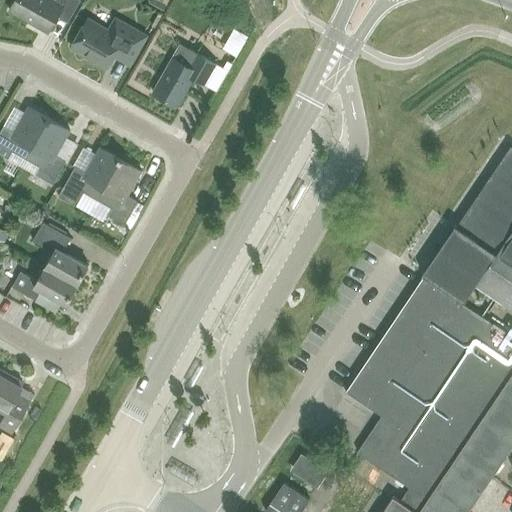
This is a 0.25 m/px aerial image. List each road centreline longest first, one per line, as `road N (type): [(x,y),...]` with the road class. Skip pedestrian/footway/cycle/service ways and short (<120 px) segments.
road 1 (secondary): [(103,466),(343,40)]
road 2 (residential): [(71,369),(191,157)]
road 3 (residential): [(0,58),(31,65),(191,157)]
